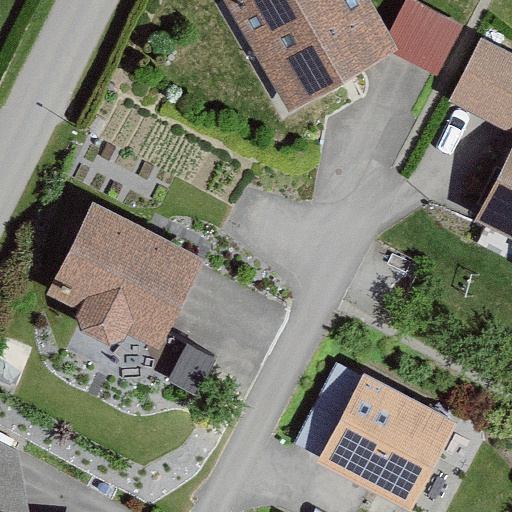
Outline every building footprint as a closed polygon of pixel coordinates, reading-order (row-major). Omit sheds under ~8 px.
[(372,0),(224,0),(283,105),(396,43),(372,0)] [(511,53),(481,40),(454,98),(511,123),(511,53)] [(511,139),(472,220),(511,239),(511,139)] [(201,253),(85,197),(40,291),(156,346),(201,253)] [(455,416),(361,369),(317,459),(411,505),(455,416)] [(0,489),(16,492),(25,429),(0,425),(0,489)]
